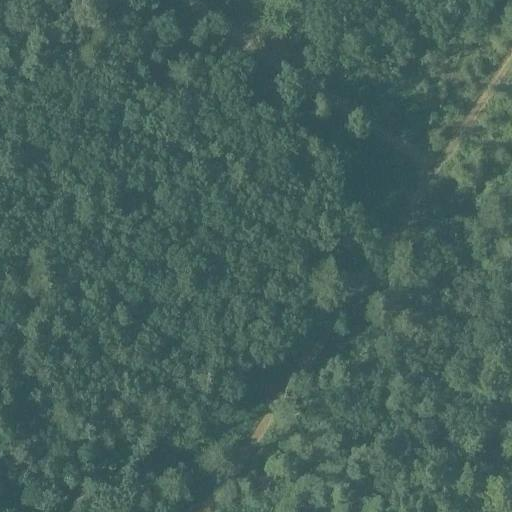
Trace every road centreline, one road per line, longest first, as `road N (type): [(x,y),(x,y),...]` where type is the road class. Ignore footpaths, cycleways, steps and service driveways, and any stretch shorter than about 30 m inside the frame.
road 1 (track): [(199,511),(511,52)]
road 2 (track): [(185,0),(434,167)]
